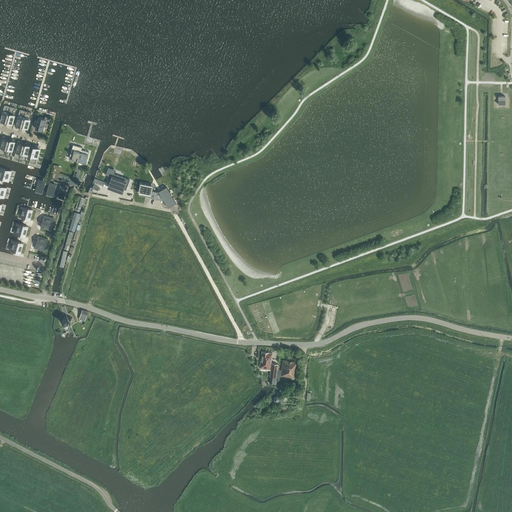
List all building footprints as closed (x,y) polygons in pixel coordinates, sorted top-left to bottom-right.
[(4,105),(0,120),(5,121),(4,122),(5,122),(5,121),(7,121),(6,123),(7,123),(7,122),(12,123),(16,108),(4,105)] [(20,109),(16,124),(20,125),(20,126),(20,127),(21,125),(22,126),(22,127),(22,126),(27,127),(31,112),(20,109)] [(34,123),(36,124),(35,128),(46,131),(48,123),(47,123),(48,119),(38,116),(37,119),(35,119),(34,123)] [(7,139),(2,138),(0,146),(0,153),(10,156),(14,141),(9,140),(10,139),(9,139),(9,140),(8,140),(8,138),(7,138),(7,139)] [(22,144),(18,142),(14,157),(25,161),(29,146),(25,144),(25,143),(24,144),(23,144),(23,143),(22,144)] [(81,163),(82,162),(86,163),(89,152),(85,150),(84,151),(81,150),(82,147),(81,148),(73,146),(73,145),(73,144),(71,152),(70,152),(70,154),(69,158),(71,159),(79,161),(78,162),(79,162),(79,161),(81,162),(81,163)] [(39,148),(33,147),(29,162),(35,163),(39,148)] [(0,173),(10,176),(12,171),(0,167),(0,173)] [(107,183),(109,183),(110,184),(110,186),(117,189),(121,191),(122,188),(126,190),(130,179),(114,173),(111,172),(109,176),(107,183)] [(38,179),(34,193),(41,195),(45,181),(38,179)] [(48,182),(45,196),(52,198),(56,184),(48,182)] [(140,183),(138,192),(141,193),(140,196),(145,197),(146,194),(149,195),(151,185),(140,183)] [(55,199),(62,201),(66,187),(59,185),(55,199)] [(158,191),(164,200),(168,207),(176,203),(166,186),(158,191)] [(164,200),(158,191),(157,192),(151,191),(150,198),(164,200)] [(79,196),(74,210),(78,212),(83,197),(79,196)] [(21,206),(20,211),(31,215),(33,210),(21,206)] [(78,212),(74,210),(68,230),(73,232),(78,212)] [(30,219),(31,215),(20,211),(18,216),(30,219)] [(41,227),(46,228),(49,217),(44,215),(41,227)] [(50,230),(52,225),(54,218),(49,217),(46,228),(50,230)] [(28,227),(16,223),(15,228),(27,231),(28,227)] [(27,231),(15,228),(14,233),(25,236),(27,231)] [(73,232),(68,230),(63,250),(68,251),(73,232)] [(43,238),(38,236),(35,248),(40,249),(43,238)] [(43,238),(40,249),(44,251),(48,239),(43,238)] [(12,240),(10,245),(22,248),(23,243),(12,240)] [(22,248),(10,245),(9,250),(20,253),(22,248)] [(68,251),(63,250),(58,267),(63,268),(68,251)] [(88,311),(82,309),(79,318),(84,320),(88,311)] [(71,323),(72,322),(71,322),(71,319),(71,318),(68,316),(69,316),(68,316),(67,316),(64,316),(63,316),(64,317),(62,319),(61,319),(61,320),(62,323),(62,324),(65,326),(66,326),(68,326),(69,326),(69,325),(71,323)] [(277,364),(276,364),(271,363),(272,353),(268,352),(262,351),(260,367),(271,369),(270,376),(275,377),(277,364)] [(295,378),(297,362),(283,360),(281,370),(278,369),(277,375),(285,376),(295,378)] [(285,386),(281,385),(280,391),(277,393),(279,397),(284,392),(285,386)]
